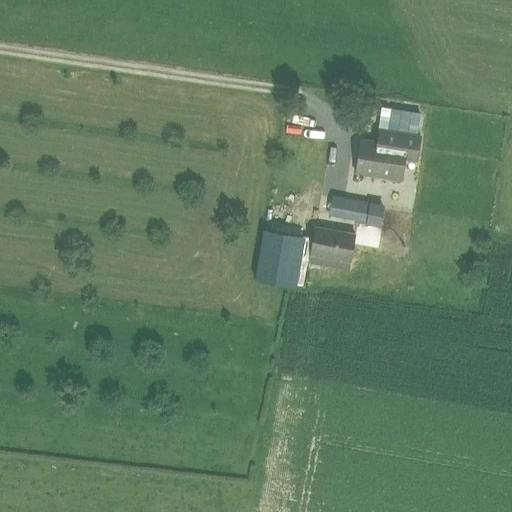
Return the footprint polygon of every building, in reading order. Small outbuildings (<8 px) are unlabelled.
[(364,140),(358,172),(402,180),(406,160),(418,162),(423,137),(383,129),(381,143),(364,140)] [(323,207),(324,189),(297,188),(296,206),(323,207)] [(370,204),(334,197),(331,214),(367,221),(370,204)] [(350,261),(356,234),(316,226),(311,253),(350,261)] [(274,232),(265,279),(294,284),(303,236),(274,232)]
